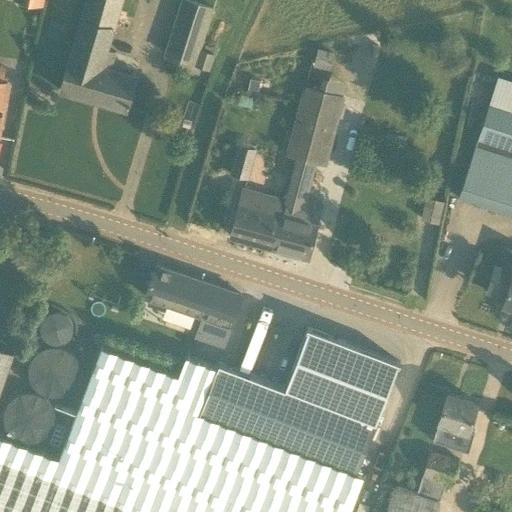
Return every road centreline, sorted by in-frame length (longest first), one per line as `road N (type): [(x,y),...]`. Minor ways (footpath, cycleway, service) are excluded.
road 1 (tertiary): [(511,359),(0,194)]
road 2 (track): [(172,246),(214,84),(249,0)]
